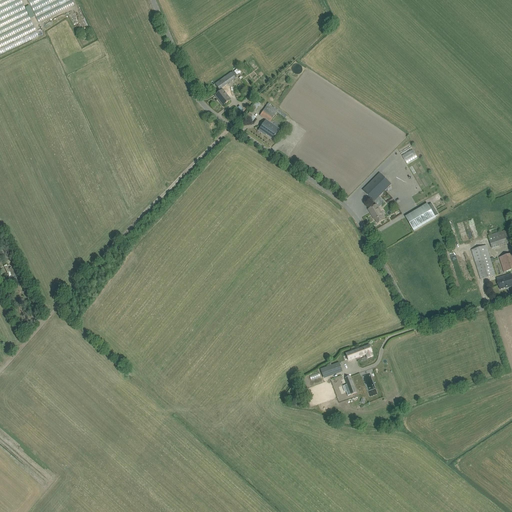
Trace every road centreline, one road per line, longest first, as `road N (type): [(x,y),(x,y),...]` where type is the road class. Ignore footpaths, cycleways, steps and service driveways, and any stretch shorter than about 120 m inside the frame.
road 1 (unclassified): [(511,300),(444,323),(415,319),(344,206),(202,107),(151,0)]
road 2 (track): [(0,374),(231,128)]
